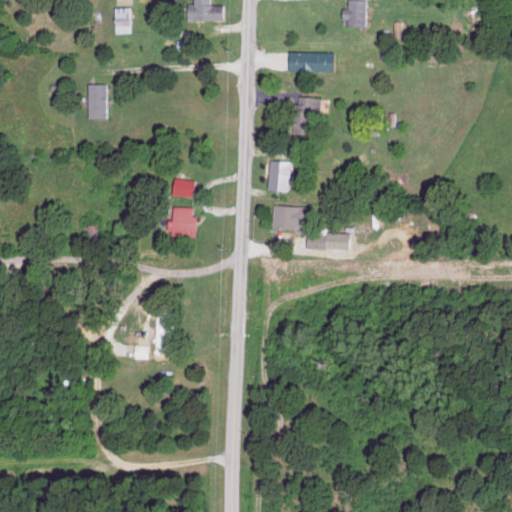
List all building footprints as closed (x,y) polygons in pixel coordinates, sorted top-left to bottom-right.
[(210,0),(192,0),(192,5),(184,5),(185,19),(223,18),(223,3),(210,4),(210,0)] [(366,24),(365,0),(345,0),(345,7),(341,7),(341,24),(366,24)] [(113,31),(129,31),(128,6),(113,6),(113,31)] [(285,51),(286,70),(331,69),(330,50),(285,51)] [(87,117),(105,116),(104,82),(86,83),(87,117)] [(320,96),(298,95),(298,109),(294,108),(294,132),(310,133),(311,113),(319,114),(320,96)] [(288,189),(289,159),(268,159),(267,188),(288,189)] [(192,195),(193,178),(172,176),(171,194),(192,195)] [(191,205),(171,204),(170,219),(165,219),(165,233),(194,233),(195,214),(191,214),(191,205)] [(313,212),(307,211),(307,205),(272,204),(271,226),(305,227),(305,219),(313,219),(313,212)] [(306,247),(347,248),(348,229),(307,228),(306,247)] [(152,343),(138,343),(139,357),(152,356),(152,343)]
